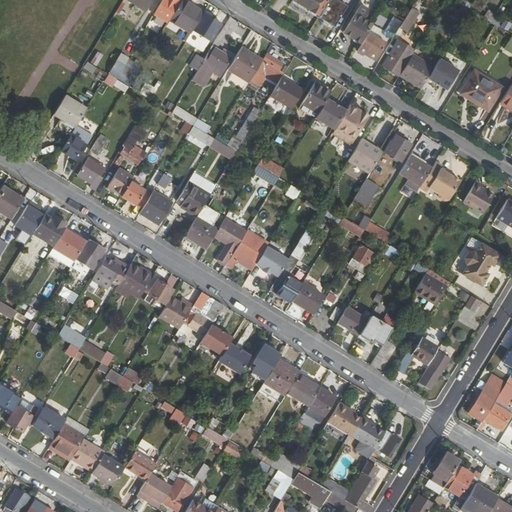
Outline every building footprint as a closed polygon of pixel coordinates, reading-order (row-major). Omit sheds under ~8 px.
[(98,0),(78,34),(78,35),(71,47),(88,58),(95,45),(94,44),(120,0),(98,0)] [(128,0),(128,1),(146,11),(152,0),(128,0)] [(162,0),(154,14),(168,22),(169,20),(180,2),(176,0),(162,0)] [(181,0),(180,2),(169,20),(190,33),(203,12),(193,6),(192,9),(188,7),(190,4),(182,0),(181,0)] [(293,0),(317,15),(321,9),(326,0),(293,0)] [(328,0),(326,0),(321,9),(322,10),(329,14),(335,4),(328,0)] [(377,12),(380,6),(374,3),(370,10),(374,13),(375,11),(377,12)] [(342,5),(339,10),(347,15),(350,10),(342,5)] [(351,18),(342,32),(359,42),(368,28),(358,22),(364,13),(356,8),(351,18)] [(409,9),(402,21),(399,26),(406,30),(416,13),(409,9)] [(314,23),(332,34),(340,21),(329,14),(322,10),(314,23)] [(486,10),(483,19),(499,25),(502,16),(486,10)] [(204,13),(192,34),(196,36),(197,34),(203,37),(209,41),(220,22),(204,13)] [(391,16),(381,33),(391,39),(399,26),(402,21),(391,16)] [(508,31),(511,24),(511,23),(504,19),(500,26),(508,31)] [(365,36),(375,41),(378,33),(370,28),(365,36)] [(196,36),(194,39),(200,42),(203,37),(197,34),(196,36)] [(511,36),(510,35),(503,46),(511,52),(511,66),(511,67),(511,36)] [(365,36),(357,50),(374,61),(382,46),(365,36)] [(399,41),(397,46),(403,50),(406,45),(399,41)] [(388,56),(383,66),(398,75),(399,75),(409,58),(414,50),(406,45),(403,50),(397,46),(390,57),(388,56)] [(239,48),(226,70),(248,83),(262,60),(255,56),(254,57),(239,48)] [(203,60),(223,72),(230,59),(214,49),(210,55),(207,53),(203,60)] [(97,50),(90,61),(96,65),(104,55),(97,50)] [(120,54),(108,73),(130,86),(141,67),(120,54)] [(267,54),(257,72),(276,83),(280,77),(281,76),(276,73),(282,63),(267,54)] [(196,56),(189,68),(196,72),(203,60),(196,56)] [(409,58),(399,75),(420,88),(433,67),(418,58),(416,62),(409,58)] [(441,59),(429,78),(448,90),(460,70),(441,59)] [(87,61),(83,68),(92,73),(95,66),(87,61)] [(473,72),(461,90),(473,97),(471,101),(486,110),(499,88),(473,72)] [(276,83),(269,96),(291,109),(302,90),(280,77),(276,83)] [(313,82),(301,102),(316,112),(329,91),(313,82)] [(511,83),(501,100),(507,103),(508,103),(511,104),(511,83)] [(65,96),(53,115),(75,128),(86,109),(65,96)] [(337,123),(345,111),(325,99),(316,114),(336,126),(337,123)] [(369,111),(351,100),(345,111),(337,123),(356,134),(369,111)] [(210,101),(201,115),(206,118),(211,110),(218,114),(222,108),(210,101)] [(254,109),(237,138),(242,141),(251,126),(259,112),(254,109)] [(259,112),(251,126),(259,131),(263,125),(265,126),(269,119),(259,112)] [(189,133),(191,124),(182,122),(180,132),(189,133)] [(209,123),(204,131),(212,136),(217,127),(209,123)] [(71,135),(61,152),(77,161),(86,145),(91,138),(75,128),(71,135)] [(393,133),(382,151),(399,161),(410,143),(393,133)] [(124,148),(120,155),(137,165),(141,158),(143,160),(146,155),(132,146),(135,140),(129,136),(122,147),(124,148)] [(360,140),(348,161),(369,174),(382,152),(360,140)] [(88,156),(102,165),(109,155),(94,145),(88,156)] [(409,156),(398,174),(420,186),(424,178),(430,168),(409,156)] [(88,160),(78,176),(92,185),(90,189),(95,192),(103,179),(99,177),(104,170),(88,160)] [(441,166),(434,162),(419,187),(426,191),(429,188),(438,193),(439,197),(444,200),(448,200),(459,181),(439,169),(441,166)] [(257,166),(250,177),(264,185),(267,180),(272,183),(276,177),(257,166)] [(107,188),(121,197),(130,182),(132,178),(118,170),(107,188)] [(162,181),(154,195),(159,198),(167,184),(162,181)] [(121,197),(136,206),(142,211),(151,195),(145,191),(130,182),(121,197)] [(475,182),(463,203),(482,215),(494,195),(481,188),(482,186),(475,182)] [(363,183),(354,198),(366,205),(375,190),(363,183)] [(290,184),(284,194),(294,199),(300,189),(290,184)] [(0,187),(0,212),(10,219),(23,198),(2,185),(0,187)] [(186,186),(176,202),(181,205),(182,204),(186,206),(184,211),(196,218),(207,199),(186,186)] [(145,210),(142,216),(160,227),(169,212),(157,205),(161,199),(159,198),(154,195),(150,201),(150,200),(144,209),(145,210)] [(315,209),(319,202),(307,195),(303,203),(315,209)] [(511,204),(505,200),(494,218),(511,228),(511,204)] [(27,204),(17,220),(33,230),(43,214),(27,204)] [(317,211),(339,224),(343,217),(321,205),(317,211)] [(343,217),(364,230),(371,219),(360,212),(357,216),(347,210),(343,217)] [(32,232),(53,245),(64,228),(66,224),(58,218),(56,221),(43,213),(43,214),(33,230),(32,232)] [(196,218),(184,237),(206,250),(213,238),(218,231),(196,218)] [(213,238),(226,246),(216,262),(225,267),(230,258),(240,242),(245,233),(224,220),(218,231),(213,238)] [(5,228),(0,235),(0,247),(2,249),(12,233),(5,228)] [(64,228),(53,245),(52,247),(73,261),(85,241),(64,228)] [(361,235),(383,248),(386,243),(364,230),(361,235)] [(281,271),(269,292),(290,304),(292,302),(302,285),(288,278),(299,260),(297,259),(312,235),(305,231),(288,260),(281,271)] [(241,256),(256,265),(260,258),(261,255),(259,254),(266,243),(248,233),(241,243),(240,242),(230,258),(237,262),(241,256)] [(88,239),(78,256),(85,260),(88,255),(90,256),(91,253),(99,258),(104,249),(88,239)] [(466,264),(461,273),(481,285),(488,272),(485,270),(489,263),(492,265),(500,253),(480,241),(475,250),(473,250),(467,251),(463,257),(465,263),(466,264)] [(391,257),(397,249),(391,245),(385,253),(391,257)] [(359,246),(351,259),(367,268),(375,255),(359,246)] [(260,258),(281,271),(288,260),(266,247),(261,255),(260,258)] [(95,273),(116,286),(117,284),(128,266),(122,263),(120,266),(112,261),(105,257),(95,273)] [(112,261),(120,266),(122,263),(114,258),(112,261)] [(128,266),(117,284),(139,298),(153,275),(145,270),(144,272),(137,268),(129,264),(128,266)] [(418,285),(440,299),(450,281),(428,268),(418,285)] [(154,280),(146,293),(163,304),(171,290),(154,280)] [(302,285),(292,302),(313,315),(324,298),(302,285)] [(71,291),(67,299),(73,302),(77,294),(71,291)] [(460,291),(458,298),(466,300),(468,293),(460,291)] [(200,292),(192,305),(189,310),(196,314),(207,296),(200,292)] [(470,321),(481,299),(470,294),(459,315),(470,321)] [(170,296),(158,317),(178,329),(189,310),(192,305),(185,301),(183,304),(178,302),(170,296)] [(189,310),(178,329),(174,335),(177,337),(175,341),(181,345),(186,338),(182,335),(187,326),(201,335),(209,322),(210,324),(222,305),(214,300),(203,319),(196,315),(196,314),(189,310)] [(0,304),(0,310),(10,316),(15,309),(2,301),(0,304)] [(24,316),(31,320),(36,310),(29,306),(24,316)] [(337,324),(357,337),(367,321),(346,309),(337,324)] [(367,321),(357,337),(370,344),(372,340),(380,345),(390,328),(370,315),(367,321)] [(33,331),(38,324),(32,319),(26,327),(33,331)] [(231,337),(210,324),(199,342),(220,355),(228,342),(231,337)] [(416,338),(397,370),(404,375),(414,357),(427,365),(437,348),(422,339),(420,341),(416,338)] [(78,348),(99,360),(100,362),(106,352),(84,339),(78,348)] [(220,355),(217,360),(238,373),(249,355),(228,342),(220,355)] [(262,344),(252,360),(270,371),(277,359),(280,354),(262,344)] [(380,348),(369,366),(375,370),(387,352),(380,348)] [(437,352),(418,384),(429,391),(438,376),(439,376),(449,359),(437,352)] [(277,359),(270,371),(263,382),(284,394),(288,387),(296,373),(299,368),(285,360),(284,363),(277,359)] [(100,362),(99,360),(96,366),(105,372),(109,367),(100,362)] [(120,374),(109,367),(105,372),(103,375),(115,382),(120,374)] [(127,367),(122,375),(135,383),(140,375),(127,367)] [(296,373),(288,387),(310,400),(318,387),(296,373)] [(490,373),(467,411),(483,421),(506,383),(490,373)] [(151,392),(155,384),(148,380),(144,387),(151,392)] [(0,408),(1,409),(2,408),(10,413),(15,404),(19,397),(11,392),(13,390),(0,381),(0,408)] [(318,387),(310,400),(305,409),(321,418),(334,396),(318,387)] [(164,400),(160,407),(172,414),(169,418),(179,424),(185,413),(164,400)] [(339,401),(327,421),(350,435),(356,427),(361,418),(352,413),(347,409),(348,407),(339,401)] [(10,413),(5,420),(22,430),(31,414),(36,411),(39,407),(33,403),(27,411),(15,404),(10,413)] [(495,404),(485,420),(501,430),(511,413),(495,404)] [(43,406),(32,425),(53,437),(62,423),(64,419),(43,406)] [(361,418),(356,427),(378,441),(388,423),(379,418),(373,414),(374,412),(367,408),(361,418)] [(185,415),(181,424),(189,428),(194,419),(185,415)] [(53,437),(47,447),(54,451),(56,448),(70,456),(81,438),(83,435),(62,423),(53,437)] [(386,430),(376,446),(380,448),(378,451),(388,457),(399,438),(386,430)] [(213,441),(224,448),(228,440),(218,433),(213,441)] [(69,457),(90,470),(101,452),(102,451),(81,438),(70,456),(69,457)] [(242,450),(229,442),(224,450),(237,457),(242,450)] [(54,451),(68,460),(69,457),(70,456),(56,448),(54,451)] [(133,451),(155,464),(157,461),(135,448),(133,451)] [(124,467),(145,480),(149,473),(155,464),(133,451),(124,466),(124,467)] [(90,470),(89,472),(112,486),(124,467),(124,466),(101,452),(90,470)] [(259,459),(249,453),(241,466),(243,467),(245,465),(249,468),(252,462),(251,461),(252,459),(257,462),(259,459)] [(445,453),(433,472),(447,481),(456,465),(459,461),(445,453)] [(204,463),(195,477),(203,482),(205,479),(212,468),(204,463)] [(447,481),(443,487),(465,500),(475,483),(478,479),(472,475),(456,465),(447,481)] [(280,482),(272,494),(280,499),(291,481),(292,479),(277,470),(272,477),(280,482)] [(291,481),(317,496),(319,492),(350,511),(357,511),(359,509),(344,499),(333,492),(321,485),(297,470),(292,479),(291,481)] [(361,471),(344,499),(359,509),(364,511),(367,511),(371,506),(362,501),(360,499),(362,496),(364,498),(375,480),(361,471)] [(145,480),(140,489),(161,502),(168,490),(171,486),(149,473),(145,480)] [(325,477),(321,485),(333,492),(338,484),(325,477)] [(170,491),(163,503),(178,511),(193,488),(176,478),(171,486),(168,490),(170,491)] [(465,500),(459,509),(463,511),(465,511),(467,509),(471,511),(486,511),(493,503),(494,500),(497,496),(475,483),(465,500)] [(15,490),(3,509),(8,511),(11,511),(13,509),(17,511),(25,511),(32,501),(32,500),(15,490)] [(420,496),(410,511),(428,511),(433,504),(420,496)] [(213,511),(192,499),(184,511),(213,511)] [(511,511),(511,508),(511,511),(494,500),(493,503),(486,511),(511,511)] [(25,511),(47,511),(48,511),(32,501),(25,511)]
